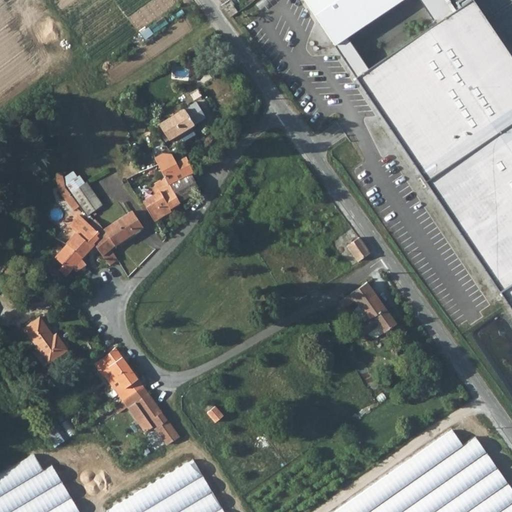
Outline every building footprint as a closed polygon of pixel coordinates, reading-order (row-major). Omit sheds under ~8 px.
[(304,0),(336,48),(408,0),(304,0)] [(511,65),(468,0),(460,0),(348,74),(416,178),(511,114),(511,65)] [(231,1),(223,7),(231,19),(238,13),(231,1)] [(154,118),(137,89),(132,93),(149,121),(154,118)] [(166,134),(170,141),(207,119),(197,103),(160,125),(164,130),(162,132),(164,136),(166,134)] [(511,278),(511,117),(420,179),(497,290),(511,278)] [(155,160),(167,177),(184,202),(188,209),(197,200),(194,197),(200,190),(192,176),(195,173),(187,158),(177,163),(172,155),(162,156),(155,160)] [(165,216),(184,202),(167,177),(156,186),(160,192),(144,201),(158,223),(166,218),(165,216)] [(77,191),(92,213),(102,206),(87,184),(77,191)] [(132,211),(104,231),(115,247),(143,227),(132,211)] [(98,236),(92,229),(88,225),(78,234),(92,248),(95,245),(100,238),(98,236)] [(103,256),(111,251),(115,247),(104,231),(98,236),(100,238),(95,245),(103,256)] [(67,246),(82,259),(92,248),(78,234),(67,246)] [(348,247),(359,262),(371,254),(360,238),(348,247)] [(60,272),(66,276),(82,259),(67,246),(56,259),(65,266),(60,272)] [(109,267),(118,262),(111,251),(103,256),(109,267)] [(61,274),(50,265),(46,270),(56,279),(61,274)] [(511,278),(497,290),(511,311),(511,278)] [(397,324),(368,283),(339,304),(343,310),(355,302),(361,310),(369,320),(362,324),(371,336),(379,338),(397,324)] [(361,310),(355,314),(362,324),(369,320),(361,310)] [(55,342),(52,337),(54,336),(41,318),(24,329),(49,364),(69,351),(61,338),(55,342)] [(55,342),(61,338),(58,334),(54,336),(52,337),(55,342)] [(138,381),(115,350),(108,355),(94,365),(103,378),(111,372),(124,390),(138,381)] [(103,378),(116,395),(124,390),(111,372),(103,378)] [(139,382),(138,381),(124,390),(116,395),(121,402),(143,387),(139,382)] [(168,445),(179,438),(143,387),(121,402),(134,419),(143,413),(149,422),(147,423),(153,431),(155,429),(168,445)] [(217,405),(209,412),(218,422),(226,414),(217,405)] [(57,447),(78,433),(69,419),(47,433),(57,447)] [(450,431),(331,511),(511,511),(511,492),(473,436),(460,445),(450,431)] [(254,449),(240,458),(248,470),(262,461),(254,449)] [(31,453),(0,471),(0,511),(78,511),(51,465),(42,471),(31,453)] [(221,511),(192,460),(106,510),(106,511),(221,511)]
